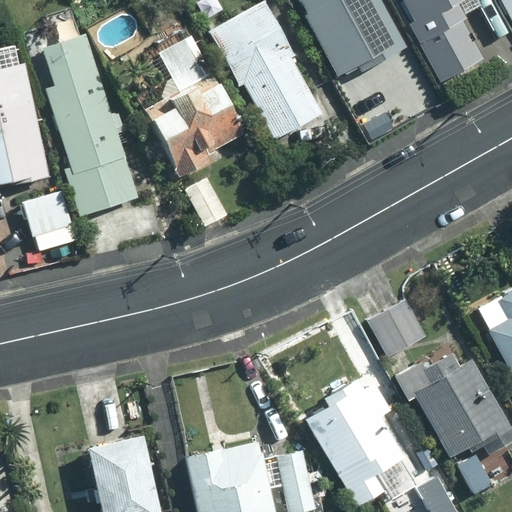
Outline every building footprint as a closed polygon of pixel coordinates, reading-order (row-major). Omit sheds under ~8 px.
[(399,48),(373,0),(291,0),(331,76),(350,66),(353,71),(399,48)] [(394,0),(407,22),(404,24),(435,81),(477,58),(454,17),(474,6),(470,0),(394,0)] [(511,0),(494,0),(511,32),(511,0)] [(254,2),(201,31),(231,86),(236,83),(267,139),(313,113),(282,57),(284,56),(254,2)] [(102,117),(75,35),(34,49),(46,87),(38,90),(63,168),(58,171),(72,215),(129,197),(106,129),(114,126),(111,115),(102,117)] [(195,155),(233,134),(180,37),(148,55),(169,92),(136,111),(140,118),(137,120),(169,177),(199,161),(195,155)] [(0,184),(38,177),(13,66),(0,69),(0,184)] [(200,178),(179,191),(199,226),(220,215),(200,178)] [(52,192),(19,201),(29,234),(61,225),(52,192)] [(511,284),(493,296),(503,314),(481,326),(511,381),(511,284)] [(398,297),(362,315),(381,352),(417,333),(398,297)] [(506,433),(462,357),(452,363),(442,348),(413,365),(410,358),(388,372),(401,394),(408,391),(442,450),(460,439),(464,447),(474,440),(480,449),(506,433)] [(320,401),(297,415),(348,500),(378,481),(369,466),(395,451),(370,412),(381,405),(366,380),(355,386),(348,375),(316,394),(320,401)] [(81,447),(95,511),(151,511),(135,435),(81,447)] [(263,511),(249,439),(212,447),(211,444),(180,450),(193,511),(263,511)] [(295,449),(271,453),(282,509),(285,509),(285,511),(307,511),(304,494),(318,492),(315,479),(302,482),(295,449)] [(469,453),(453,462),(468,490),(485,480),(469,453)] [(453,511),(429,472),(380,501),(386,511),(453,511)]
